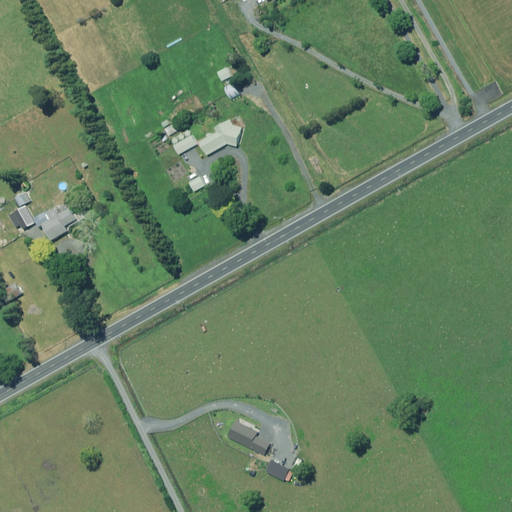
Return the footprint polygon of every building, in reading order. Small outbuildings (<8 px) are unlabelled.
[(233,76),(229,67),(219,72),(224,81),(233,76)] [(242,94),(236,82),(227,87),(233,99),(242,94)] [(178,131),(174,125),(168,128),(172,135),(178,131)] [(192,136),(189,130),(172,139),(175,144),(192,136)] [(226,143),(220,132),(202,142),(208,153),(226,143)] [(207,185),(202,176),(191,183),(197,191),(207,185)] [(32,201),(28,192),(18,198),(23,206),(32,201)] [(79,212),(75,206),(61,214),(57,207),(48,213),(47,212),(36,219),(41,227),(45,224),(54,240),(71,231),(68,226),(82,218),(79,212)] [(24,293),(21,288),(11,295),(14,300),(24,293)]
